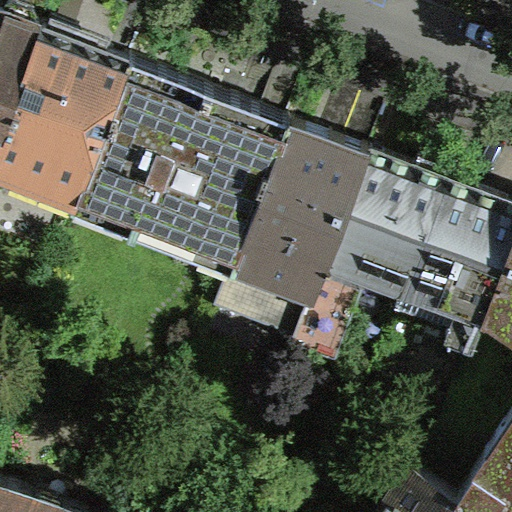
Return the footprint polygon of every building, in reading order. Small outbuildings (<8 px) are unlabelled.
[(0,0),(0,121),(41,14),(31,11),(34,4),(33,1),(30,0),(4,0),(4,1),(0,0)] [(0,121),(0,146),(18,154),(12,170),(55,186),(61,170),(80,178),(129,49),(76,28),(79,20),(64,15),(51,10),(48,17),(41,14),(0,121)] [(129,49),(80,178),(72,198),(231,258),(288,109),(289,107),(190,69),(130,47),(129,49)] [(215,300),(295,330),(368,139),(313,118),(288,109),(231,258),(215,300)] [(355,260),(405,279),(447,170),(443,168),(446,159),(419,149),(415,157),(388,147),(368,139),(295,330),(292,336),(335,353),(362,281),(349,276),(355,260)] [(511,194),(468,178),(447,170),(405,279),(398,298),(428,309),(435,290),(482,308),(511,230),(511,194)] [(511,230),(482,308),(511,319),(511,230)] [(511,511),(511,319),(482,308),(424,461),(426,462),(501,511),(511,511)] [(501,511),(426,462),(416,476),(403,467),(372,511),(501,511)] [(34,482),(0,469),(0,511),(107,511),(108,511),(60,492),(57,499),(31,489),(34,482)] [(133,511),(111,503),(108,511),(107,511),(133,511)]
